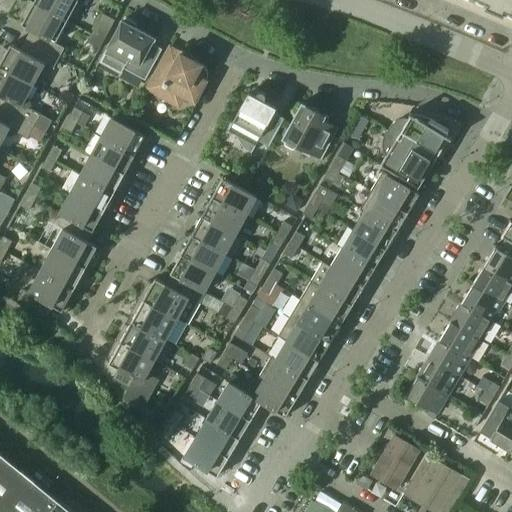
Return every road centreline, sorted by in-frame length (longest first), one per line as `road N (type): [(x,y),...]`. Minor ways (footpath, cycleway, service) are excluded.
road 1 (residential): [(94,324),(242,58)]
road 2 (residential): [(346,382),(494,120)]
road 3 (residential): [(494,120),(445,100),(286,74),(242,58)]
road 4 (residential): [(511,484),(346,382)]
road 5 (residential): [(511,71),(333,0)]
road 6 (residential): [(242,58),(131,0)]
